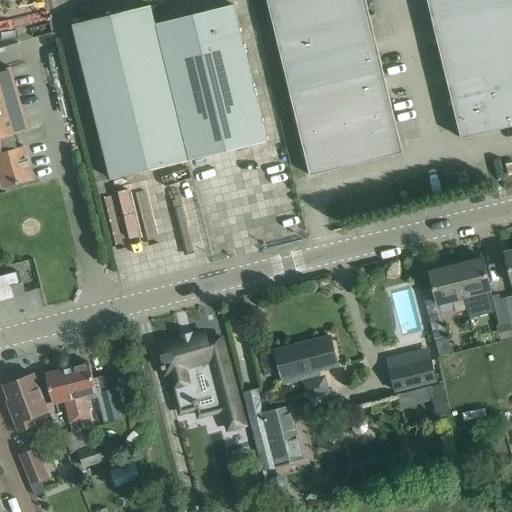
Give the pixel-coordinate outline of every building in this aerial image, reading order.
[(267,0),(310,175),(403,152),(365,0),(267,0)] [(511,125),(511,0),(427,0),(461,138),(511,125)] [(73,23),(106,159),(111,179),(266,141),(233,4),(155,23),(151,4),(73,23)] [(34,178),(24,145),(17,147),(13,134),(28,129),(10,66),(0,69),(0,177),(3,187),(34,178)] [(483,256),(456,263),(467,308),(470,317),(496,311),(499,324),(511,321),(505,297),(501,298),(499,293),(492,295),(483,256)] [(456,263),(429,270),(438,304),(452,300),(455,311),(467,308),(456,263)] [(0,299),(24,293),(18,270),(0,275),(0,299)] [(429,316),(435,340),(447,337),(441,313),(429,316)] [(178,339),(159,344),(166,372),(171,371),(175,388),(181,411),(200,406),(198,397),(215,393),(219,409),(224,408),(229,427),(244,423),(222,338),(206,342),(203,333),(194,335),(193,332),(177,336),(178,339)] [(275,350),(280,369),(283,382),(310,375),(310,372),(338,364),(330,335),(275,350)] [(438,381),(430,347),(386,358),(395,392),(438,381)] [(89,362),(67,367),(83,429),(93,426),(87,403),(99,401),(89,362)] [(66,368),(45,373),(53,404),(57,403),(59,411),(66,409),(71,430),(63,433),(71,453),(88,448),(82,427),(78,428),(77,420),(79,419),(66,368)] [(108,372),(96,376),(108,421),(120,418),(108,372)] [(10,407),(17,426),(18,431),(35,425),(32,417),(48,411),(33,373),(3,385),(11,407),(10,407)] [(440,383),(397,394),(401,408),(429,401),(433,419),(448,415),(440,383)] [(249,415),(262,469),(304,459),(290,405),(249,415)] [(114,458),(109,441),(78,451),(84,468),(114,458)] [(504,453),(502,445),(491,447),(492,455),(504,453)] [(37,447),(18,454),(30,484),(49,477),(37,447)] [(133,461),(110,470),(116,486),(139,477),(133,461)]
